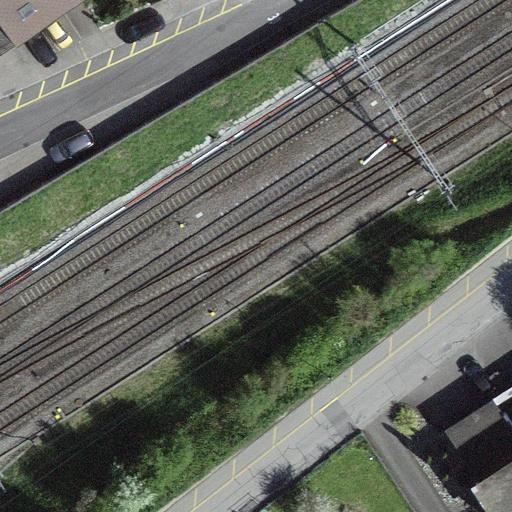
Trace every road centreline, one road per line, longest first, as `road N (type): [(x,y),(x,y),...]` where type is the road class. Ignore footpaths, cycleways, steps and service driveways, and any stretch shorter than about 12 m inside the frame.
road 1 (residential): [(511,288),(218,511)]
road 2 (residential): [(291,0),(0,136)]
